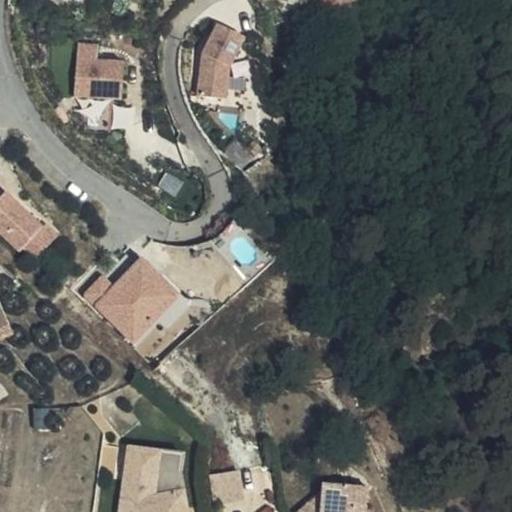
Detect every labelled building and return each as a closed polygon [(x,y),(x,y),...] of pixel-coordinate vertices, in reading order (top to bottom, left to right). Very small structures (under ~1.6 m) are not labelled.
[(233,63),(248,37),(221,24),(203,54),(201,93),(230,96),(233,63)] [(124,98),(127,61),(99,59),(101,43),(82,42),(77,94),(124,98)] [(0,197),(0,227),(35,261),(60,236),(10,188),(0,197)] [(104,273),(85,292),(135,341),(181,295),(144,258),(117,286),(104,273)] [(183,432),(151,398),(142,407),(145,422),(169,446),(183,432)] [(189,511),(195,449),(126,444),(120,511),(189,511)] [(245,498),(242,471),(214,475),(217,502),(245,498)] [(366,511),(389,511),(392,510),(374,476),(366,481),(375,498),(368,510),(366,511)] [(366,511),(368,510),(375,498),(366,481),(364,479),(337,495),(332,508),(324,511),(317,511),(315,507),(305,511),(366,511)]
